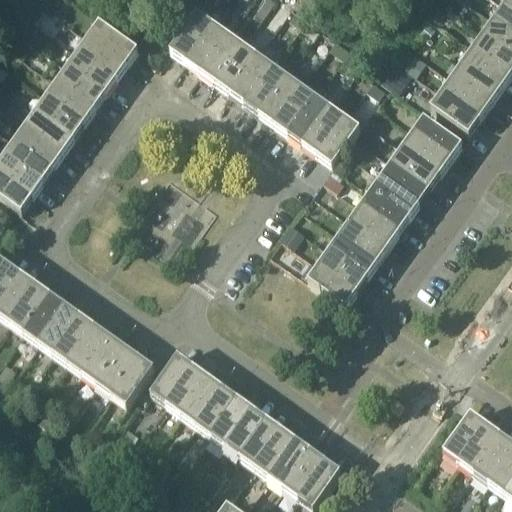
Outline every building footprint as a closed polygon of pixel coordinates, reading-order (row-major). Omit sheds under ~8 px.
[(511,19),(507,16),(496,30),(511,41),(511,19)] [(196,24),(171,59),(172,60),(173,60),(187,70),(211,35),(197,25),(196,24)] [(511,41),(496,30),(486,45),(511,63),(511,41)] [(101,35),(91,49),(125,74),(135,59),(136,59),(136,58),(101,33),(101,34),(101,35)] [(211,35),(187,70),(202,80),(226,46),(211,35)] [(511,63),(486,45),(476,60),(510,84),(511,81),(511,63)] [(226,46),(202,80),(216,91),(241,56),(226,46)] [(91,49),(80,64),(115,88),(125,74),(91,49)] [(241,56),(216,91),(231,101),(255,67),(241,56)] [(476,60),(465,74),(500,99),(510,84),(476,60)] [(80,64),(70,78),(104,103),(115,88),(80,64)] [(255,67),(231,101),(246,112),(270,77),(255,67)] [(465,74),(455,89),(489,114),(500,99),(465,74)] [(270,77),(246,112),(260,122),(285,88),(270,77)] [(70,78),(59,93),(94,118),(104,103),(70,78)] [(285,88),(260,122),(275,132),(299,98),(285,88)] [(373,89),(367,99),(379,107),(385,98),(373,89)] [(455,89),(444,104),(479,128),(489,114),(455,89)] [(59,93),(49,108),(83,132),(94,118),(59,93)] [(299,98),(275,132),(290,143),(314,108),(299,98)] [(434,118),(433,119),(467,143),(468,144),(469,143),(468,143),(479,128),(444,104),(434,118)] [(49,108),(38,122),(73,147),(83,132),(49,108)] [(314,108),(290,143),(304,153),(329,119),(314,108)] [(329,119),(304,153),(319,164),(343,129),(329,119)] [(38,122),(28,137),(62,162),(73,147),(38,122)] [(421,125),(410,140),(415,144),(450,169),(460,154),(461,153),(460,153),(426,129),(421,125)] [(343,129),(319,164),(333,174),(334,175),(336,173),(343,163),(343,162),(354,148),(359,140),(358,139),(358,140),(343,129)] [(366,132),(357,144),(367,151),(376,139),(366,132)] [(28,137),(18,152),(52,176),(62,162),(28,137)] [(415,144),(405,159),(439,183),(450,169),(415,144)] [(18,152),(7,167),(42,191),(52,176),(18,152)] [(405,159),(394,174),(429,198),(439,183),(405,159)] [(7,167),(0,176),(0,183),(31,206),(42,191),(7,167)] [(394,174),(384,188),(418,213),(429,198),(394,174)] [(0,206),(18,219),(20,221),(21,220),(31,206),(0,183),(0,206)] [(376,183),(366,197),(374,203),(408,227),(418,213),(384,188),(376,183)] [(374,203),(363,217),(397,242),(408,227),(374,203)] [(363,217),(353,232),(387,257),(397,242),(363,217)] [(353,232),(342,247),(377,271),(387,257),(353,232)] [(306,243),(293,233),(281,248),(295,258),(306,243)] [(342,247),(332,261),(366,286),(377,271),(342,247)] [(332,261),(321,276),(356,301),(366,286),(332,261)] [(6,275),(0,282),(0,313),(20,286),(6,275)] [(311,290),(310,292),(345,316),(346,315),(345,315),(356,301),(321,276),(311,291),(311,290)] [(20,286),(0,313),(0,322),(10,330),(35,296),(20,286)] [(35,296),(10,330),(25,340),(50,306),(35,296)] [(50,306),(25,340),(40,351),(64,317),(50,306)] [(64,317),(40,351),(54,361),(79,327),(64,317)] [(79,327),(54,361),(69,372),(94,338),(79,327)] [(94,338),(69,372),(84,382),(108,348),(94,338)] [(108,348),(84,382),(98,392),(123,359),(108,348)] [(123,359),(98,392),(113,403),(138,369),(123,359)] [(163,387),(152,402),(153,403),(154,402),(168,413),(193,378),(178,368),(177,367),(163,387)] [(138,369),(113,403),(128,413),(128,414),(129,415),(134,407),(154,380),(153,379),(152,379),(138,369)] [(193,378),(168,413),(183,423),(207,389),(193,378)] [(207,389),(183,423),(198,433),(222,399),(207,389)] [(144,399),(140,406),(146,410),(150,403),(144,399)] [(222,399),(198,433),(212,444),(237,410),(222,399)] [(237,410),(212,444),(227,454),(251,420),(237,410)] [(39,429),(38,430),(46,436),(55,425),(53,423),(47,419),(39,429)] [(251,420),(227,454),(242,464),(266,431),(251,420)] [(445,459),(446,460),(461,470),(485,436),(471,426),(471,425),(470,425),(445,459)] [(266,431),(242,464),(256,475),(281,441),(266,431)] [(485,436),(461,470),(475,481),(500,446),(485,436)] [(281,441),(256,475),(271,485),(295,452),(281,441)] [(511,454),(500,446),(475,481),(490,491),(511,460),(511,454)] [(295,452),(271,485),(286,496),(310,462),(295,452)] [(511,460),(490,491),(505,502),(511,491),(511,460)] [(310,462),(286,496),(301,506),(325,472),(310,462)] [(325,472),(301,506),(309,511),(319,511),(340,483),(339,482),(339,483),(325,472)]
